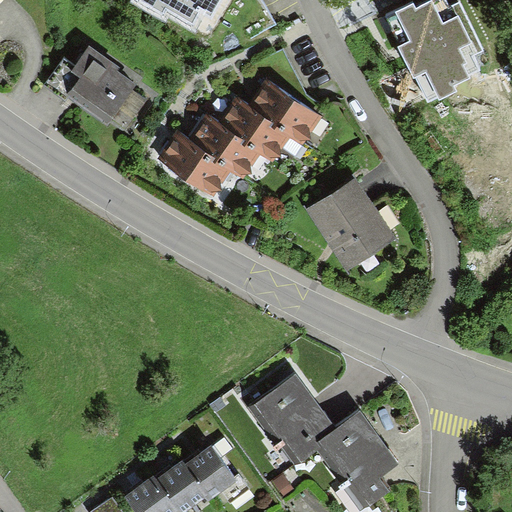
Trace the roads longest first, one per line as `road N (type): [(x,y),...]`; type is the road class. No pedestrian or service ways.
road 1 (residential): [(419,356),(253,280),(0,128)]
road 2 (residential): [(311,0),(444,231),(442,295),(419,356)]
road 3 (residential): [(447,511),(456,425),(471,379)]
